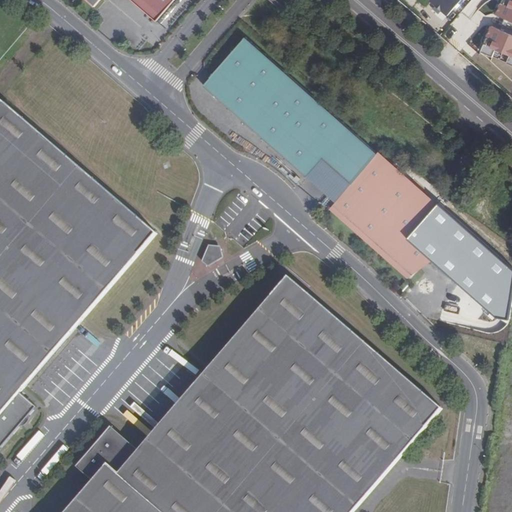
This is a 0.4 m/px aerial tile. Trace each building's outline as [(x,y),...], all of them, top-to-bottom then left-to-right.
[(178,0),(83,0),(95,10),(103,0),(129,0),(157,24),(178,0)] [(465,3),(461,0),(431,0),(450,18),(465,3)] [(511,0),(501,0),(495,14),(511,21),(511,0)] [(511,33),(493,26),(483,52),(511,63),(511,33)] [(316,167),(348,131),(244,41),(209,81),(220,91),(214,99),(306,178),(316,167)] [(220,91),(209,81),(202,89),(214,99),(220,91)] [(0,452),(38,408),(22,394),(160,235),(5,103),(0,109),(0,452)] [(376,156),(377,156),(348,131),(316,167),(345,192),(376,156)] [(338,200),(331,208),(409,276),(426,257),(407,239),(435,207),(376,156),(354,182),(345,192),(338,200)] [(204,258),(211,265),(224,257),(222,251),(216,246),(209,245),(204,258)] [(209,267),(211,265),(204,258),(203,261),(209,267)] [(354,511),(443,409),(289,277),(140,451),(111,427),(77,467),(103,489),(82,511),(354,511)]
